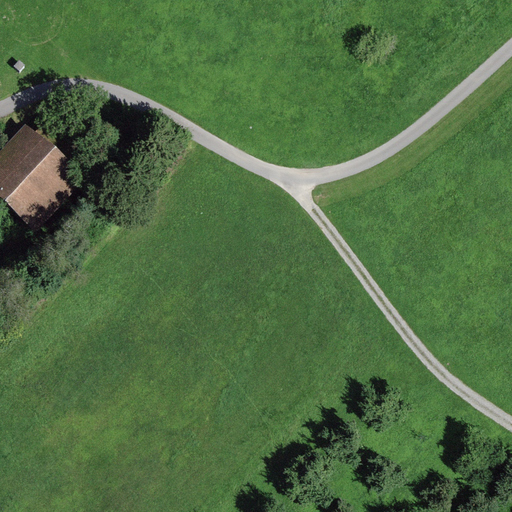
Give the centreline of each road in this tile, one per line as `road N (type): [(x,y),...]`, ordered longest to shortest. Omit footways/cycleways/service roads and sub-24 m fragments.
road 1 (unclassified): [(0,108),(56,87),(108,89),(248,162),(318,176),(391,148),(511,47)]
road 2 (track): [(511,421),(427,357),(303,197),(297,175)]
